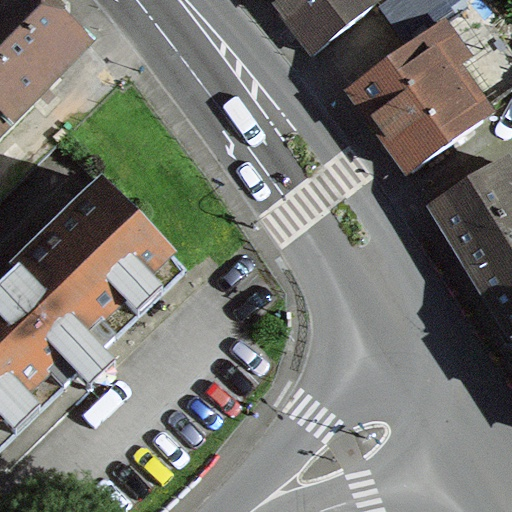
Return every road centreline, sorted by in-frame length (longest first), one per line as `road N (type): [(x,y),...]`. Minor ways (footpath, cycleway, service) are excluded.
road 1 (secondary): [(400,326),(329,188),(185,0)]
road 2 (secondary): [(400,326),(313,421),(249,511)]
road 3 (secondary): [(485,474),(400,326)]
road 4 (secondary): [(360,511),(485,474)]
